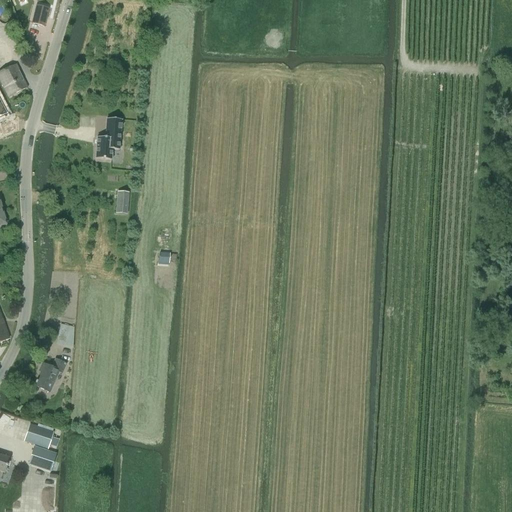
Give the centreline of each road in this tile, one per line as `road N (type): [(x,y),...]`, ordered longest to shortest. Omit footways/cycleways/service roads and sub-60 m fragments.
road 1 (tertiary): [(0,374),(25,312),(31,125),(68,0)]
road 2 (track): [(474,73),(403,64),(405,0)]
